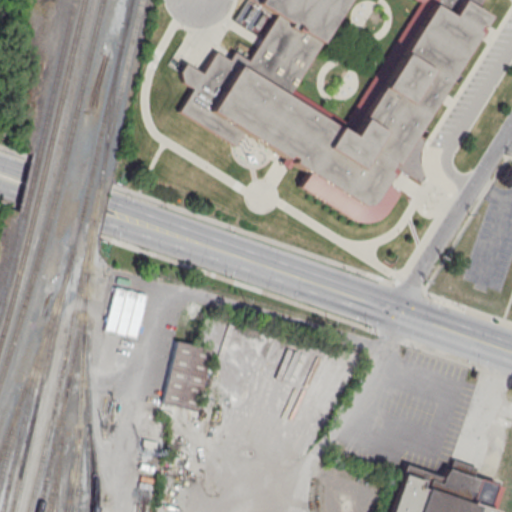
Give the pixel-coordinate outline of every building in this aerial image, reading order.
[(213,49),(242,67),(282,93),(339,130),(425,0),(472,30),(362,203),(242,125),(231,142),(176,106),(213,49)] [(242,67),(278,11),(260,0),(479,0),(478,3),(486,9),(472,30),(425,0),(341,0),(282,93),(242,67)] [(110,287),(129,291),(118,334),(113,332),(112,337),(117,338),(110,368),(95,364),(102,334),(108,336),(109,331),(100,329),(105,310),(102,309),(103,305),(106,306),(110,287)] [(171,339),(205,347),(190,409),(156,401),(171,339)] [(278,363),(272,380),(282,384),(293,353),(273,346),(268,360),(278,363)] [(228,352),(228,382),(249,382),(249,352),(228,352)] [(296,368),(316,376),(321,362),(301,355),(296,368)] [(309,393),(314,380),(295,373),(290,386),(309,393)] [(265,395),(269,384),(261,380),(256,392),(265,395)] [(225,450),(240,392),(231,389),(219,433),(206,430),(202,445),(225,450)] [(301,411),(306,398),(286,390),(282,403),(301,411)] [(246,410),(266,419),(272,406),(252,397),(246,410)] [(274,419),(293,428),(299,415),(280,407),(274,419)] [(251,419),(243,417),(239,429),(247,432),(251,419)] [(260,454),(278,464),(292,436),(271,425),(265,436),(268,438),(260,454)] [(251,454),(256,441),(235,433),(231,446),(251,454)] [(402,463),(384,511),(490,511),(491,510),(486,508),(494,483),(446,467),(439,476),(402,463)]
